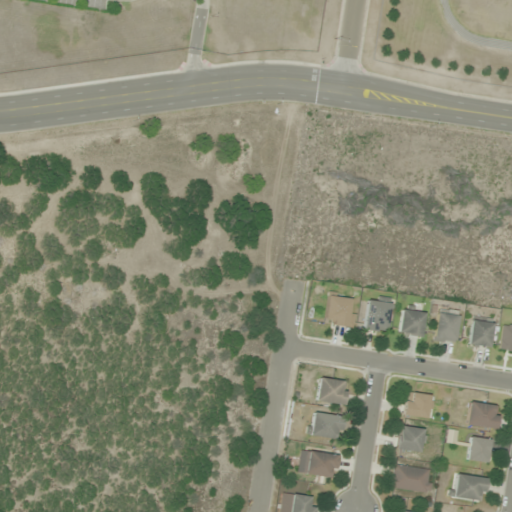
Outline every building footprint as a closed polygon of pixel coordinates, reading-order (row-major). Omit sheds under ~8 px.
[(352,308),(347,308),(347,297),(325,297),(325,326),(352,326),(352,308)] [(388,297),(364,297),(364,332),(388,332),(388,297)] [(424,310),(401,307),(397,334),(419,337),(424,310)] [(455,312),(435,312),(435,342),(455,342),(455,312)] [(469,346),(490,346),(490,320),(469,320),(469,346)] [(511,326),(503,325),(498,350),(511,352),(511,326)] [(315,402),(343,405),(346,381),(318,378),(315,402)] [(402,416),(430,419),(433,396),(404,393),(402,416)] [(465,426),(495,429),(498,406),(468,402),(465,426)] [(342,416),(310,413),(308,437),(339,440),(342,416)] [(426,430),(399,426),(395,449),(422,454),(426,430)] [(466,461),(486,463),(488,439),(468,437),(466,461)] [(297,474),(333,478),(336,454),(300,450),(297,474)] [(390,488),(428,493),(431,469),(393,465),(390,488)] [(481,502),(485,478),(454,474),(451,497),(481,502)] [(288,511),(312,511),(315,498),(292,493),(288,511)]
